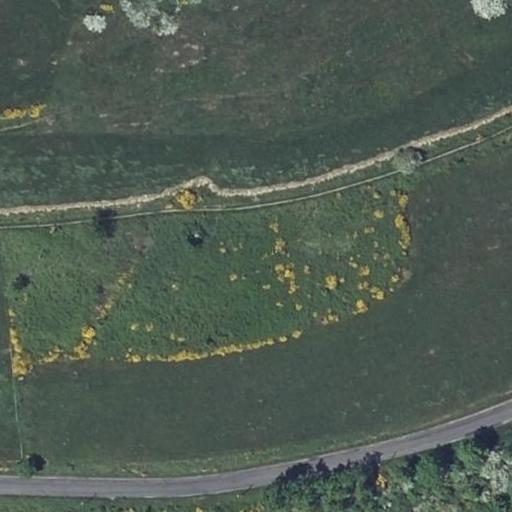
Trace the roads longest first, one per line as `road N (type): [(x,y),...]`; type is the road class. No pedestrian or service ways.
road 1 (track): [(511,106),(416,144),(208,195),(0,222)]
road 2 (secondary): [(511,409),(359,458),(233,482),(0,486)]
